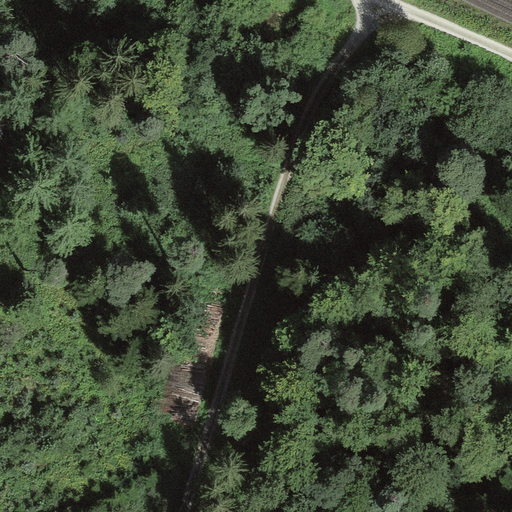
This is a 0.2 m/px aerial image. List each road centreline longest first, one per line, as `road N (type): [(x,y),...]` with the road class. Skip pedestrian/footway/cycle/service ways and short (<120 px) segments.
road 1 (track): [(183,511),(311,112),(334,63),(379,8)]
road 2 (track): [(379,8),(511,61)]
